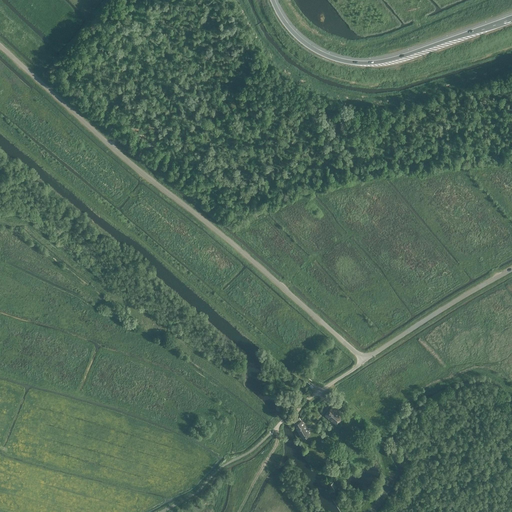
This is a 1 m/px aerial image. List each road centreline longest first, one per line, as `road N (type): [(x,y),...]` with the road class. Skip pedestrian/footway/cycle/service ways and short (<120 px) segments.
road 1 (unclassified): [(365,360),(0,46)]
road 2 (motorway): [(511,19),(364,63),(311,48),(272,0)]
road 3 (unclassified): [(365,360),(511,269)]
road 4 (track): [(165,330),(278,425)]
